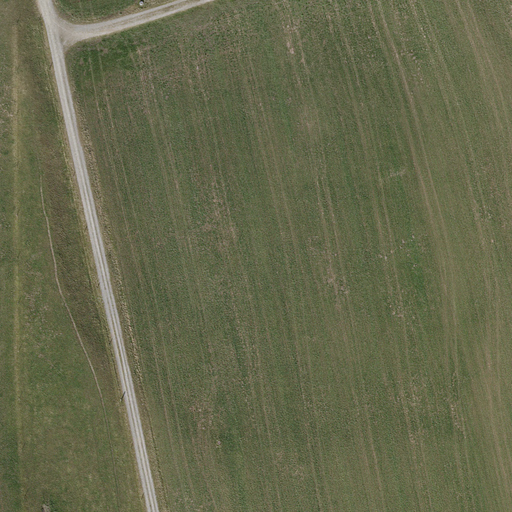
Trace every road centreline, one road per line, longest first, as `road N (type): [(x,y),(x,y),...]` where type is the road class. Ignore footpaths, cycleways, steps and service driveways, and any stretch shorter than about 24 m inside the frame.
road 1 (track): [(45,0),(153,511)]
road 2 (track): [(55,39),(199,0)]
